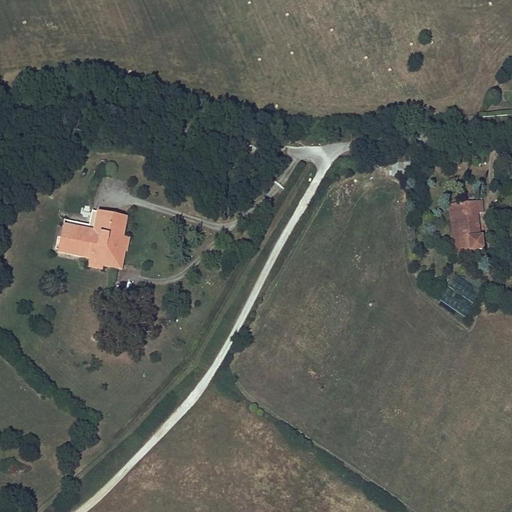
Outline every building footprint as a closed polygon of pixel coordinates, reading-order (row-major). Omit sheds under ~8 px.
[(412,157),(392,158),(392,165),(412,164),(412,157)] [(412,164),(392,165),(393,176),(413,175),(412,164)] [(476,229),(478,228),(476,213),(481,212),(480,202),(449,206),(455,258),(483,255),(481,237),(479,237),(477,238),(476,229)] [(65,221),(63,227),(94,232),(97,213),(92,212),(89,225),(65,221)] [(63,227),(58,253),(90,259),(91,250),(105,253),(103,261),(117,264),(122,237),(126,218),(97,213),(94,232),(63,227)] [(91,250),(90,259),(88,267),(103,270),(104,266),(122,269),(125,252),(127,253),(129,238),(122,237),(117,264),(103,261),(105,253),(91,250)]
